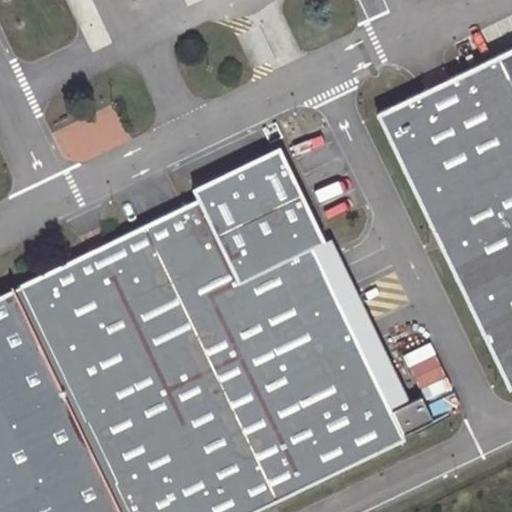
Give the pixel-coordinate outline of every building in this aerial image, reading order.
[(511,47),(379,112),(499,358),(511,352),(511,47)] [(280,144),(194,186),(196,190),(282,148),(280,144)] [(18,284),(128,511),(184,511),(393,410),(313,244),(325,239),(282,148),(196,190),(199,197),(18,284)] [(0,511),(128,511),(18,284),(0,292),(0,511)] [(511,384),(511,352),(499,358),(511,384)] [(248,511),(406,436),(407,436),(393,410),(184,511),(248,511)]
